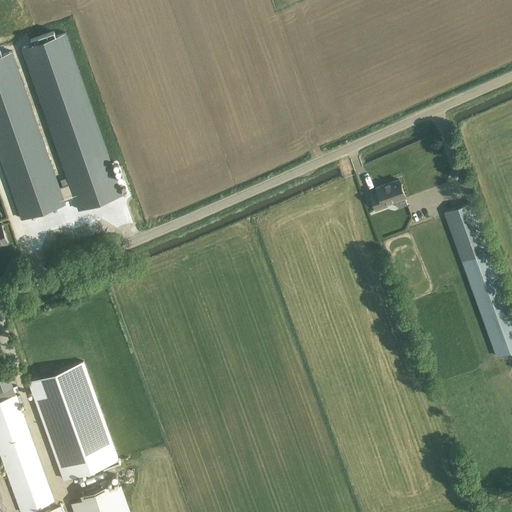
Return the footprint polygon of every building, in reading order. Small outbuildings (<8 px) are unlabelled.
[(0,161),(20,218),(62,203),(62,201),(71,198),(76,210),(119,195),(63,33),(52,37),(51,33),(51,32),(28,40),(30,45),(19,48),(67,185),(57,188),(10,52),(0,55),(0,161)] [(378,192),(370,194),(374,204),(376,210),(387,206),(386,203),(395,200),(398,207),(407,204),(405,198),(404,196),(405,196),(401,186),(402,185),(401,183),(401,184),(399,179),(376,187),(378,192)] [(471,202),(445,212),(462,260),(497,357),(511,351),(511,314),(489,250),(471,202)] [(0,245),(8,243),(2,224),(0,224),(0,245)] [(83,361),(29,381),(64,478),(118,459),(83,361)] [(0,451),(16,497),(22,511),(53,500),(48,485),(19,403),(17,398),(15,393),(15,392),(13,387),(11,382),(7,371),(0,373),(0,451)] [(81,499),(72,502),(75,511),(129,511),(120,485),(110,489),(106,478),(100,480),(102,486),(80,494),(81,499)]
